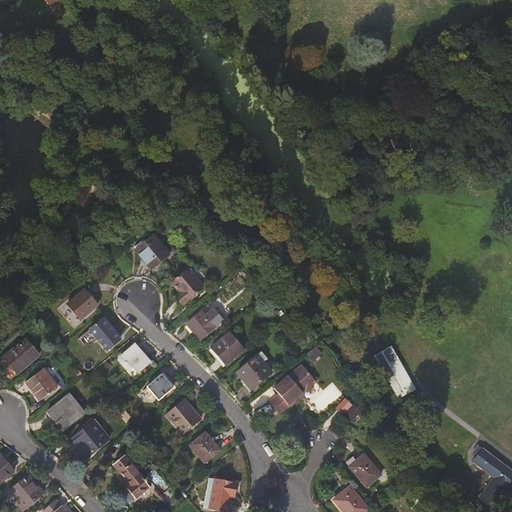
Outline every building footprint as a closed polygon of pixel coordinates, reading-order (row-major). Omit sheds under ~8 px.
[(74,11),(67,0),(47,0),(59,19),(74,11)] [(136,251),(152,270),(171,255),(154,236),(136,251)] [(212,283),(195,263),(172,282),(183,294),(181,296),(187,304),(212,283)] [(82,319),(97,305),(85,291),(69,304),(82,319)] [(186,305),(187,304),(181,296),(179,297),(186,305)] [(187,325),(201,342),(224,321),(214,310),(204,319),(200,315),(187,325)] [(107,318),(104,321),(121,340),(124,338),(107,318)] [(121,340),(104,321),(92,331),(109,352),(122,341),(121,340)] [(99,341),(92,331),(84,337),(92,347),(99,341)] [(227,367),(244,352),(230,335),(213,350),(227,367)] [(370,349),(393,389),(408,380),(385,340),(370,349)] [(19,375),(40,357),(27,341),(1,362),(6,369),(11,366),(19,375)] [(140,374),(152,365),(140,351),(135,345),(121,356),(126,361),(129,360),(140,374)] [(143,348),(140,351),(152,365),(155,362),(143,348)] [(252,391),(272,374),(257,357),(237,374),(252,391)] [(326,375),(312,358),(284,381),(289,387),(299,398),(313,386),(316,384),(319,384),(323,381),(324,377),(326,375)] [(45,368),(42,371),(57,389),(60,386),(45,368)] [(42,402),(57,389),(42,371),(26,384),(42,402)] [(165,375),(162,377),(174,390),(177,388),(165,375)] [(159,402),(174,390),(162,377),(148,389),(159,402)] [(299,398),(289,387),(280,395),(291,408),(315,388),(316,384),(313,386),(299,398)] [(51,411),(59,422),(58,423),(64,431),(85,414),(70,395),(51,411)] [(183,435),(200,421),(185,402),(167,416),(183,435)] [(71,441),(78,449),(81,448),(89,458),(110,440),(95,421),(71,441)] [(205,464),(219,452),(205,435),(190,447),(205,464)] [(475,498),(487,508),(504,489),(511,495),(511,468),(486,446),(472,463),(492,479),(475,498)] [(87,460),(89,458),(81,448),(78,449),(87,460)] [(373,465),(362,453),(348,465),(366,485),(380,473),(373,465)] [(126,456),(123,459),(136,474),(139,471),(126,456)] [(123,480),(125,483),(130,478),(136,474),(123,459),(122,458),(112,467),(123,480)] [(0,484),(15,471),(7,461),(4,463),(0,459),(0,484)] [(453,468),(450,471),(464,486),(467,483),(453,468)] [(148,488),(136,474),(130,478),(125,483),(130,488),(126,491),(125,492),(126,494),(123,496),(129,503),(132,500),(133,501),(148,488)] [(9,494),(18,505),(20,503),(26,510),(44,495),(28,477),(9,494)] [(230,494),(234,495),(236,486),(214,481),(208,511),(212,511),(226,511),(229,499),(230,494)] [(122,485),(126,491),(130,488),(125,483),(122,485)] [(344,511),(368,511),(370,511),(351,488),(335,501),(344,511)] [(65,511),(57,502),(45,511),(65,511)] [(23,511),(26,510),(20,503),(18,505),(23,511)]
